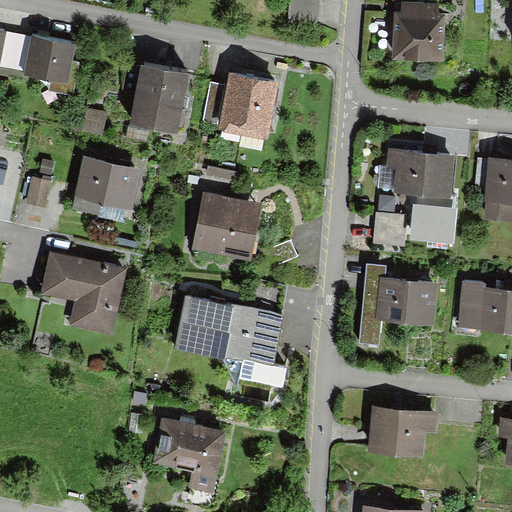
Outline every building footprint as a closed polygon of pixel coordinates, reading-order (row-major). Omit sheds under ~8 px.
[(315,21),(316,0),(286,0),(286,20),(315,21)] [(395,12),(393,60),(445,61),(446,13),(439,13),(439,4),(401,3),(401,12),(395,12)] [(0,63),(21,67),(28,30),(3,25),(0,41),(0,63)] [(71,38),(28,30),(21,67),(64,76),(71,38)] [(184,64),(138,57),(129,119),(174,126),(184,64)] [(273,71),(230,63),(220,124),(263,131),(273,71)] [(221,81),(208,79),(201,118),(214,120),(221,81)] [(104,107),(85,103),(80,124),(99,129),(104,107)] [(136,159),(83,147),(70,204),(96,210),(99,198),(126,204),(136,159)] [(454,157),(389,151),(388,170),(399,172),(397,194),(450,199),(454,157)] [(488,157),(477,156),(474,187),(486,188),(488,157)] [(511,159),(488,157),(486,188),(483,221),(511,223),(511,159)] [(232,178),(234,167),(207,161),(205,172),(232,178)] [(47,176),(30,172),(25,198),(41,202),(47,176)] [(257,194),(201,184),(191,240),(247,251),(257,194)] [(418,205),(414,205),(411,239),(454,243),(457,208),(452,208),(453,200),(450,199),(419,197),(418,205)] [(404,215),(376,213),(374,244),(405,246),(406,228),(403,227),(404,215)] [(295,254),(287,237),(257,252),(265,269),(295,254)] [(47,244),(40,284),(72,290),(67,317),(110,325),(122,258),(47,244)] [(438,284),(387,279),(388,267),(369,265),(362,343),(380,345),(382,324),(433,328),(438,284)] [(463,283),(459,327),(511,331),(511,291),(510,291),(495,290),(496,286),(463,283)] [(280,302),(184,286),(175,338),(271,354),(280,302)] [(439,410),(371,406),(368,451),(423,455),(425,431),(438,432),(439,410)] [(221,419),(159,410),(153,453),(191,459),(188,479),(211,482),(221,419)] [(511,419),(499,419),(498,439),(508,439),(506,464),(511,464),(511,419)]
